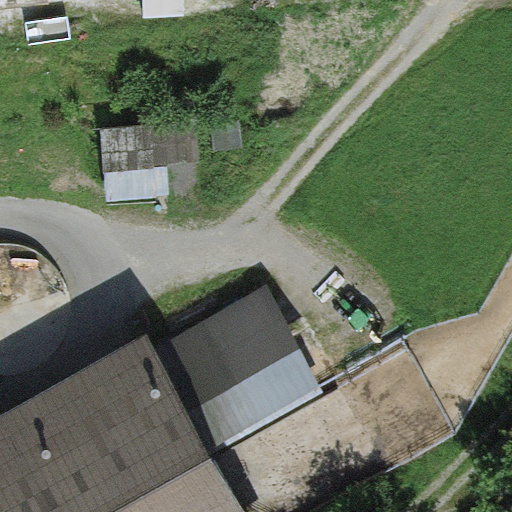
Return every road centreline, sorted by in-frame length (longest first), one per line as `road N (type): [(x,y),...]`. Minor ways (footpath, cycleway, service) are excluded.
road 1 (track): [(346,309),(278,260),(65,223),(0,220)]
road 2 (track): [(511,422),(419,511)]
